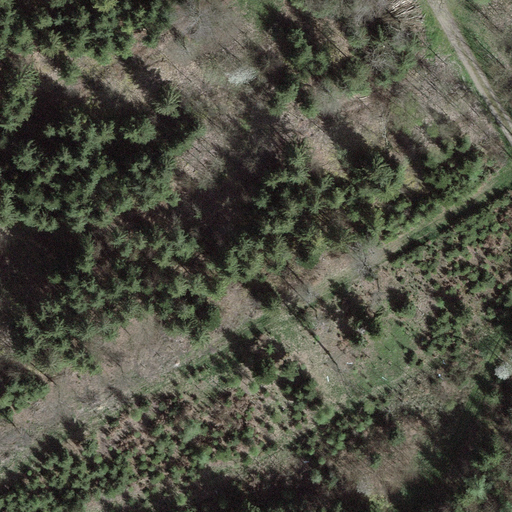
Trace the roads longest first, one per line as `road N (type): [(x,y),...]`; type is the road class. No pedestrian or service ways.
road 1 (track): [(411,511),(459,447),(511,333)]
road 2 (track): [(437,0),(511,127)]
